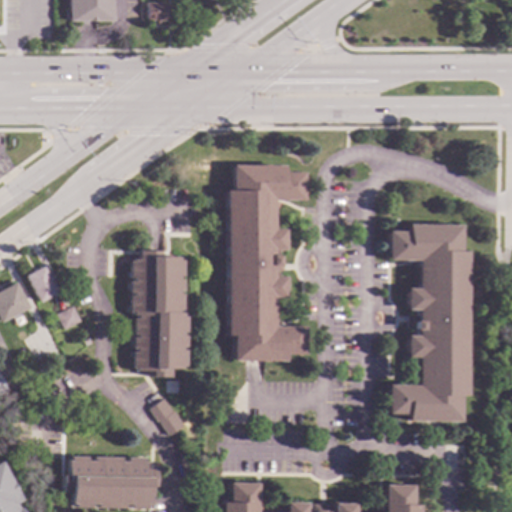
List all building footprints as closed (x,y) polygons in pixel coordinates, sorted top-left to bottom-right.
[(108,0),(108,22),(84,21),(64,21),(64,0),(108,0)] [(163,10),(170,10),(170,16),(162,16),(162,21),(156,21),(156,24),(150,24),(150,21),(143,21),(143,4),(163,4),(163,10)] [(280,174),(299,174),(300,201),(269,201),(269,230),(280,230),(281,251),(268,251),(268,256),(274,256),(274,266),(269,266),(269,278),(280,278),(280,299),(269,299),(269,328),(299,328),(299,356),(279,356),(279,362),(227,362),(227,336),(222,336),(222,191),(229,191),(229,167),(280,167),(280,174)] [(457,252),(463,252),(462,397),(455,397),(454,422),(402,422),(402,415),(382,415),(383,386),(412,387),(413,358),(402,358),(402,337),(411,337),(411,329),(404,329),(405,315),(414,316),(414,311),(403,311),(403,289),(414,289),(414,262),(384,261),(385,232),(404,232),(404,226),(457,227),(457,252)] [(155,252),(154,256),(173,258),(173,261),(177,261),(176,277),(173,277),(173,280),(176,280),(175,292),(173,291),(172,295),(177,295),(175,311),(172,311),(172,313),(177,313),(176,317),(180,317),(179,333),(176,333),(176,337),(180,337),(179,348),(176,347),(176,351),(180,351),(179,367),(175,367),(175,371),(165,370),(164,379),(146,378),(147,373),(131,372),(131,369),(126,369),(128,352),(131,353),(131,350),(127,349),(128,338),(130,339),(130,336),(127,335),(128,319),(132,319),(132,317),(128,316),(128,313),(124,313),(125,296),(128,297),(128,294),(124,294),(125,282),(128,282),(128,279),(124,279),(126,262),(128,262),(129,259),(133,260),(133,250),(155,252)] [(53,294),(36,303),(22,277),(39,267),(53,294)] [(25,310),(0,322),(0,290),(12,284),(25,310)] [(76,322),(61,330),(53,316),(68,308),(76,322)] [(169,413),(170,412),(180,426),(164,437),(145,410),(160,400),(169,413)] [(139,462),(142,462),(142,467),(151,467),(150,488),(145,488),(145,506),(141,506),(141,510),(125,509),(125,506),(119,506),(119,510),(91,509),(92,506),(85,505),(85,509),(70,509),(70,505),(66,505),(66,494),(58,494),(59,477),(64,477),(64,462),(67,462),(67,458),(83,458),(83,462),(90,462),(90,458),(117,458),(117,462),(123,462),(123,458),(139,459),(139,462)] [(0,511),(0,469),(16,501),(9,505),(12,510),(14,508),(16,511),(0,511)] [(406,506),(413,507),(413,511),(217,511),(218,504),(225,504),(225,484),(253,484),(253,511),(281,511),(282,504),(302,504),(302,511),(309,511),(309,505),(322,505),(322,511),(329,511),(329,504),(350,504),(350,511),(378,511),(379,486),(407,486),(406,506)]
